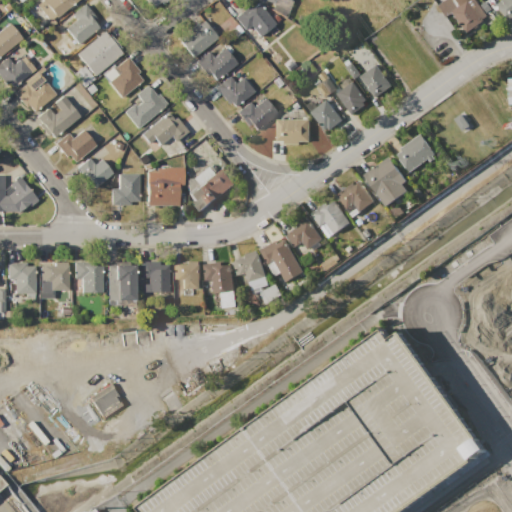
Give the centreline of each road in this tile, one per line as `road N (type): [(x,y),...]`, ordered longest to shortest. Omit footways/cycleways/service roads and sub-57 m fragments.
road 1 (residential): [(277,204),(219,233),(0,237)]
road 2 (residential): [(511,47),(475,63),(334,162)]
road 3 (residential): [(230,146),(113,0)]
road 4 (residential): [(456,347),(449,301),(434,291),(412,300),(409,321),(446,364)]
road 5 (residential): [(96,236),(0,116)]
